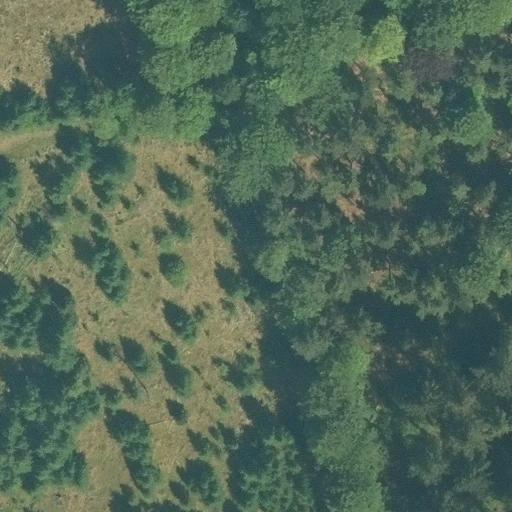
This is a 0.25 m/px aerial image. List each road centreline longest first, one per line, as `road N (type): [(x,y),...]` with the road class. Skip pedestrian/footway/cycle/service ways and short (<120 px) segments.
road 1 (track): [(346,511),(197,0)]
road 2 (track): [(466,0),(223,93)]
